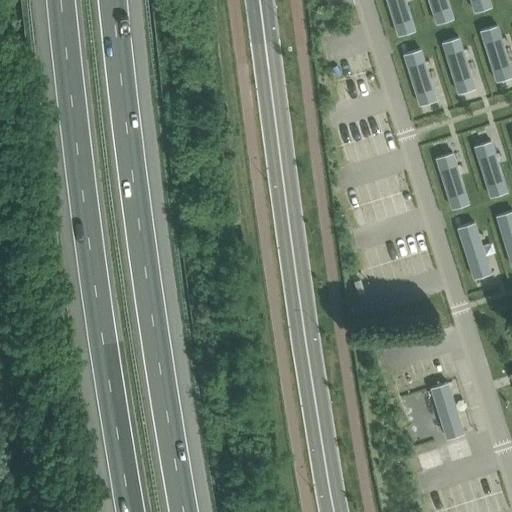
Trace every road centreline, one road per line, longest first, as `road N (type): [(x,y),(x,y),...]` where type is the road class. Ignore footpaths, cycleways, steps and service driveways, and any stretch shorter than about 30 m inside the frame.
road 1 (secondary): [(259,0),(336,511)]
road 2 (motorway): [(188,511),(130,129),(120,0)]
road 3 (motorway): [(69,0),(83,176),(136,511)]
